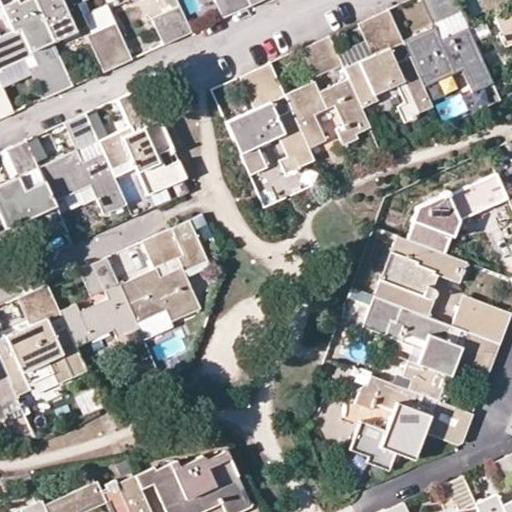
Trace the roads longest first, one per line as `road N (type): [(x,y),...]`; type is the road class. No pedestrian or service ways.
road 1 (residential): [(0,133),(309,0)]
road 2 (residential): [(511,424),(506,438),(367,500)]
road 3 (residential): [(0,267),(29,268),(153,215)]
